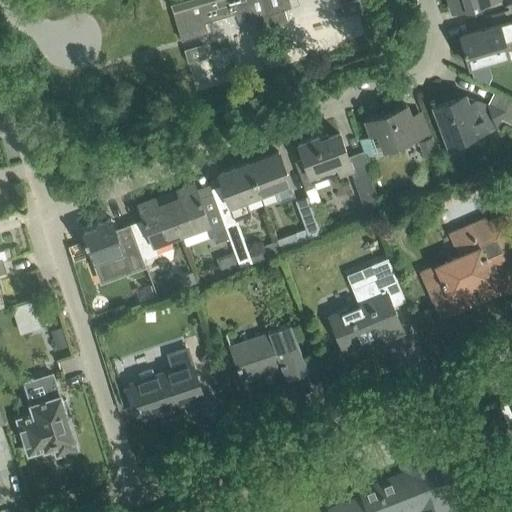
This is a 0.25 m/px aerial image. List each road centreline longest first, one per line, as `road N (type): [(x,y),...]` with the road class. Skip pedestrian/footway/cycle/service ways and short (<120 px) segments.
road 1 (residential): [(46,214),(412,80),(436,49),(426,0)]
road 2 (residential): [(136,496),(460,376)]
road 3 (residential): [(136,496),(46,214)]
road 4 (residential): [(510,511),(460,376)]
